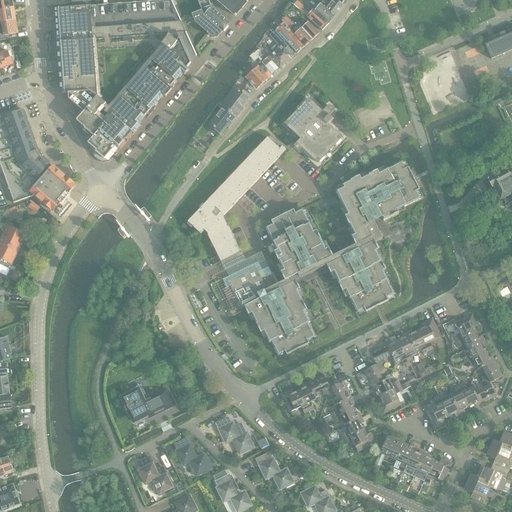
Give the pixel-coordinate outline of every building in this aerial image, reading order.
[(0,0),(0,10),(0,11),(14,9),(12,0),(0,0)] [(111,161),(112,160),(141,127),(138,125),(144,118),(147,119),(153,113),(150,111),(151,110),(153,111),(159,104),(157,102),(163,95),(166,97),(172,90),(172,89),(178,82),(176,81),(179,77),(181,79),(184,75),(185,75),(189,70),(187,68),(193,61),(193,60),(197,56),(172,0),(154,0),(56,8),(57,23),(63,94),(68,94),(69,100),(84,113),(80,117),(76,122),(95,159),(96,160),(97,161),(99,162),(101,163),(102,163),(104,163),(106,163),(108,163),(109,162),(111,161)] [(212,9),(208,0),(197,0),(202,12),(204,17),(222,32),(229,23),(212,9)] [(235,17),(247,2),(245,0),(215,0),(235,17)] [(343,5),(341,4),(335,0),(332,0),(329,4),(324,0),(320,4),(334,16),(343,5)] [(316,8),(314,11),(329,24),(329,23),(334,16),(320,4),(319,4),(316,8)] [(321,31),(329,24),(314,11),(312,9),(308,13),(305,11),(301,8),(298,11),(321,31)] [(0,11),(2,23),(16,21),(14,9),(0,11)] [(217,38),(222,32),(204,17),(202,12),(193,16),(195,22),(214,38),(217,38)] [(294,26),(285,16),(281,21),(283,23),(284,23),(290,30),(294,26)] [(18,34),(16,21),(2,23),(4,31),(0,32),(0,36),(4,36),(18,34)] [(308,22),(294,34),(305,46),(319,34),(308,22)] [(283,23),(273,32),(283,44),(293,55),(294,54),(296,52),(297,54),(305,46),(294,34),(290,30),(284,23),(283,23)] [(511,28),(504,32),(484,41),(485,45),(491,60),(511,50),(511,28)] [(294,55),(294,54),(293,55),(283,44),(273,32),(270,35),(278,44),(271,49),(274,52),(275,51),(286,63),(294,55)] [(272,75),(286,63),(275,51),(274,52),(262,63),(272,75)] [(8,52),(0,54),(0,63),(2,69),(13,65),(8,52)] [(256,90),(268,79),(264,74),(267,72),(262,66),(260,69),(258,66),(251,72),(249,72),(247,74),(246,76),(245,78),(256,90)] [(231,98),(225,107),(237,116),(240,113),(238,111),(248,98),(240,92),(235,89),(229,97),(231,98)] [(332,108),(329,106),(322,113),(308,99),(285,124),(301,140),(294,146),(295,148),(296,149),(297,150),(298,150),(299,151),(302,148),(318,163),(341,138),(328,125),(331,122),(330,122),(333,119),(329,116),(334,111),(332,108)] [(225,107),(209,126),(210,127),(210,129),(210,131),(211,133),(213,134),(215,135),(217,135),(219,134),(229,123),(231,124),(237,116),(225,107)] [(23,110),(0,118),(0,165),(1,165),(5,177),(14,203),(14,204),(35,196),(53,211),(60,203),(61,201),(63,199),(64,199),(65,198),(65,197),(66,196),(68,194),(75,186),(53,167),(51,170),(48,167),(50,165),(49,164),(42,158),(42,157),(41,157),(37,151),(34,142),(34,141),(33,141),(30,132),(31,131),(30,130),(30,131),(26,121),(27,121),(26,120),(23,111),(23,110)] [(224,217),(286,151),(283,147),(280,150),(268,138),(188,223),(201,235),(205,231),(207,233),(208,235),(208,236),(221,262),(241,252),(224,217)] [(265,228),(272,243),(276,251),(274,252),(275,255),(283,271),(280,272),(284,281),(277,285),(268,267),(261,271),(257,263),(222,280),(226,288),(222,290),(233,312),(244,307),(248,315),(251,314),(260,333),(263,332),(270,345),(271,344),(277,356),(285,352),(286,355),(309,344),(308,341),(315,338),(308,324),(310,323),(304,312),(307,310),(297,291),(300,290),(296,281),(326,266),(331,274),(333,273),(342,292),(345,291),(350,300),(357,314),(364,310),(366,313),(388,301),(387,299),(394,295),(387,281),(388,281),(383,272),(386,270),(376,252),(379,251),(374,242),(382,239),(374,223),(382,218),(383,222),(399,214),(397,211),(420,200),(416,192),(420,190),(409,168),(406,169),(402,162),(379,173),(378,170),(361,179),(360,176),(342,185),(343,188),(335,192),(347,215),(344,217),(354,236),(351,237),(355,245),(333,257),(328,248),(326,250),(316,231),(314,232),(303,209),(295,213),(294,210),(272,221),(272,224),(265,228)] [(488,178),(487,179),(492,189),(491,189),(493,192),(495,191),(495,192),(499,199),(502,200),(507,208),(511,205),(511,199),(510,195),(511,194),(511,165),(506,169),(501,172),(488,179),(488,178)] [(30,201),(21,204),(22,208),(24,212),(32,209),(30,201)] [(24,244),(28,237),(6,226),(3,233),(5,234),(0,244),(0,258),(5,261),(6,260),(12,263),(22,243),(24,244)] [(508,288),(499,292),(502,298),(511,294),(508,288)] [(460,335),(452,339),(449,340),(451,345),(454,343),(455,343),(476,333),(473,327),(476,325),(471,315),(454,323),(460,335)] [(423,329),(418,332),(429,353),(433,351),(430,343),(440,338),(432,320),(421,325),(423,329)] [(423,355),(429,353),(418,332),(413,334),(411,332),(407,334),(416,354),(421,351),(423,355)] [(465,344),(468,350),(484,341),(482,336),(479,338),(476,333),(455,343),(457,348),(465,344)] [(403,339),(397,342),(408,363),(413,361),(411,356),(416,354),(407,334),(402,336),(403,339)] [(7,339),(0,340),(0,351),(10,349),(7,339)] [(462,359),(465,364),(486,353),(484,347),(486,346),(484,341),(468,350),(470,355),(462,359)] [(403,365),(408,363),(397,342),(392,345),(390,342),(386,344),(392,356),(391,356),(395,365),(401,362),(403,365)] [(377,366),(376,366),(383,368),(385,363),(383,360),(391,356),(392,356),(386,344),(370,352),(377,366)] [(0,362),(12,359),(10,349),(0,351),(0,362)] [(478,370),(480,369),(483,368),(482,367),(494,362),(492,357),(489,359),(486,353),(465,364),(467,369),(475,365),(478,370)] [(502,377),(494,362),(482,367),(483,368),(486,376),(483,378),(482,382),(489,384),(502,377)] [(382,372),(383,368),(376,366),(363,372),(371,389),(383,383),(382,382),(378,374),(382,372)] [(420,373),(418,374),(421,379),(427,376),(425,371),(420,373)] [(439,373),(429,378),(433,384),(442,380),(439,373)] [(323,376),(307,384),(313,395),(321,391),(324,395),(328,396),(330,389),(329,389),(323,376)] [(0,397),(10,396),(8,377),(0,377),(0,397)] [(377,392),(379,397),(400,386),(398,382),(391,385),(388,379),(382,382),(383,383),(371,389),(374,393),(377,392)] [(335,396),(339,404),(351,398),(343,382),(330,389),(328,396),(331,398),(335,396)] [(483,389),(475,393),(474,393),(480,405),(496,397),(489,384),(482,382),(481,385),(483,389)] [(304,389),(298,391),(308,413),(309,412),(313,410),(310,403),(316,400),(313,395),(307,384),(302,386),(304,389)] [(463,384),(458,386),(469,407),(474,404),(476,407),(480,405),(474,393),(475,393),(473,388),(467,391),(463,384)] [(120,397),(133,423),(165,407),(160,396),(145,404),(142,399),(146,397),(140,385),(130,390),(131,392),(120,397)] [(402,391),(400,386),(379,397),(382,402),(378,404),(383,415),(401,406),(395,395),(402,391)] [(455,392),(450,394),(452,398),(460,415),(465,413),(463,410),(469,407),(458,386),(453,389),(455,392)] [(304,415),(308,413),(298,391),(293,394),(291,391),(280,396),(289,413),(300,407),(304,415)] [(442,394),(438,396),(448,417),(454,415),(455,417),(460,415),(452,398),(450,394),(444,397),(442,394)] [(0,410),(12,409),(10,396),(0,397),(0,410)] [(443,420),(448,417),(438,396),(433,399),(436,406),(425,412),(434,430),(444,424),(443,420)] [(353,403),(351,398),(339,404),(334,406),(337,412),(329,415),(330,416),(332,420),(353,410),(350,404),(353,403)] [(355,415),(353,410),(332,420),(334,425),(342,421),(345,427),(361,419),(358,413),(355,415)] [(228,419),(216,424),(218,430),(224,444),(232,440),(239,455),(253,448),(246,434),(245,434),(241,424),(234,428),(233,425),(232,423),(230,424),(228,419)] [(363,423),(361,419),(345,427),(347,432),(340,436),(342,441),(363,430),(361,425),(363,423)] [(366,436),(363,430),(342,441),(344,446),(352,442),(358,453),(375,444),(370,434),(366,436)] [(511,435),(505,433),(500,444),(499,444),(507,447),(505,451),(511,453),(511,454),(511,453),(511,435)] [(379,455),(395,463),(404,444),(398,442),(398,441),(394,439),(393,440),(387,437),(379,455)] [(196,476),(210,469),(203,455),(196,458),(189,444),(188,444),(186,439),(174,445),(177,450),(175,451),(182,466),(189,462),(196,476)] [(511,462),(509,461),(511,454),(511,453),(505,451),(507,447),(499,444),(500,444),(494,441),(487,456),(498,461),(496,467),(509,472),(511,464),(511,462)] [(170,444),(164,447),(167,454),(173,451),(170,444)] [(408,447),(404,444),(395,463),(401,465),(398,471),(403,474),(413,452),(407,450),(408,447)] [(418,455),(413,452),(403,474),(408,476),(411,468),(417,471),(424,454),(419,452),(418,455)] [(279,490),(293,483),(286,469),(279,473),(272,459),(270,460),(267,454),(256,460),(259,465),(258,466),(265,480),(272,476),(279,490)] [(429,456),(424,454),(417,471),(422,473),(419,481),(424,483),(433,462),(427,459),(429,456)] [(12,464),(13,462),(12,459),(10,459),(8,459),(8,458),(0,460),(0,476),(11,473),(10,471),(12,470),(10,464),(12,464)] [(148,458),(137,463),(140,469),(137,470),(145,485),(151,481),(158,495),(165,491),(166,493),(173,490),(172,488),(165,473),(165,474),(162,468),(156,471),(151,462),(151,463),(148,458)] [(439,464),(433,462),(424,483),(428,485),(432,478),(443,483),(451,465),(441,460),(439,464)] [(505,481),(509,472),(496,467),(493,472),(482,467),(477,478),(484,481),(482,485),(489,488),(496,491),(501,480),(505,481)] [(489,488),(482,485),(484,481),(477,478),(471,475),(464,490),(476,495),(473,501),(486,506),(490,497),(486,496),(489,488)] [(230,500),(235,511),(242,511),(252,508),(244,492),(237,495),(230,481),(230,482),(227,476),(215,482),(218,488),(216,489),(223,503),(230,500)] [(180,483),(175,486),(178,491),(183,489),(180,483)] [(19,504),(13,486),(0,490),(0,511),(9,510),(8,508),(19,504)] [(314,487),(301,494),(308,508),(315,505),(318,511),(333,511),(335,511),(328,497),(325,492),(318,495),(314,487)] [(192,511),(196,510),(189,497),(174,504),(177,511),(174,511),(192,511)]
